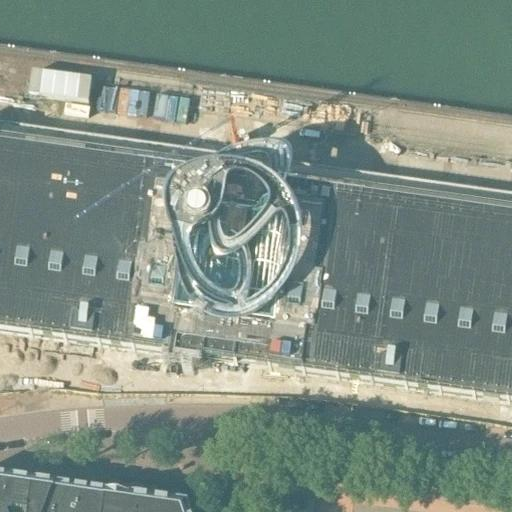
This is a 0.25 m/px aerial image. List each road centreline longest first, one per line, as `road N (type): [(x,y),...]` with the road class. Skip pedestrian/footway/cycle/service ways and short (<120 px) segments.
road 1 (residential): [(219,418),(511,450)]
road 2 (residential): [(0,433),(81,421),(219,418)]
